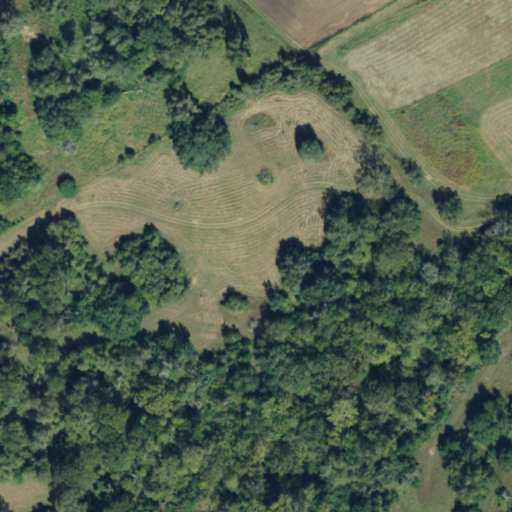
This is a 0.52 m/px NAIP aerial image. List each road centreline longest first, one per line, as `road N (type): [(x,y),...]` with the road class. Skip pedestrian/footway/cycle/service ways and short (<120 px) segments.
road 1 (residential): [(251,0),(456,205),(511,209)]
road 2 (residential): [(424,511),(420,477),(443,428),(511,343)]
